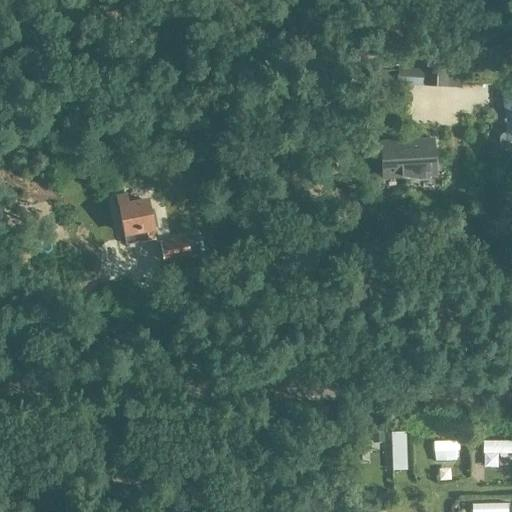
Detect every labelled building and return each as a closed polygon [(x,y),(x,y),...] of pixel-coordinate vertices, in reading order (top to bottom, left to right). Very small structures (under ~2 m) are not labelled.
[(426,89),(448,89),(449,67),(426,66),(426,89)] [(398,71),(379,70),(379,85),(398,85),(398,87),(420,88),(421,70),(398,69),(398,71)] [(506,134),(504,135),(500,140),(501,143),(503,148),(506,149),(511,148),(511,93),(503,94),(506,134)] [(382,145),(384,181),(436,178),(434,142),(382,145)] [(148,204),(128,208),(126,198),(117,200),(126,246),(154,241),(152,230),(157,229),(154,212),(150,212),(148,204)] [(191,256),(188,238),(163,242),(167,260),(191,256)] [(405,436),(390,436),(391,471),(406,471),(405,436)] [(456,444),(432,446),(433,457),(457,456),(456,444)] [(511,452),(511,444),(482,445),(481,458),(511,458),(511,452)]
